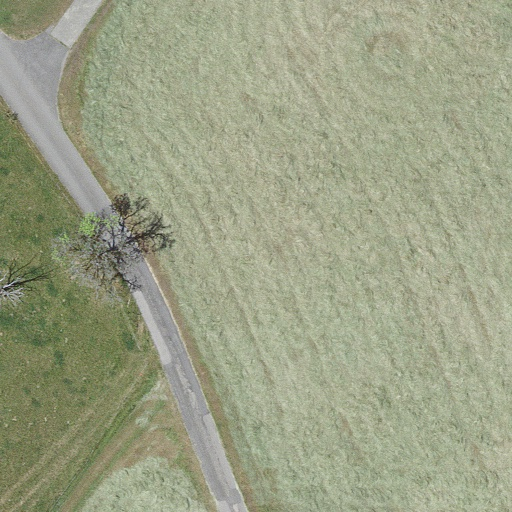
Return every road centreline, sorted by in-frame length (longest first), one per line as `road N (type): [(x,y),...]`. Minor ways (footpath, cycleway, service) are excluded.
road 1 (residential): [(239,511),(129,259),(0,63)]
road 2 (track): [(25,102),(97,0)]
